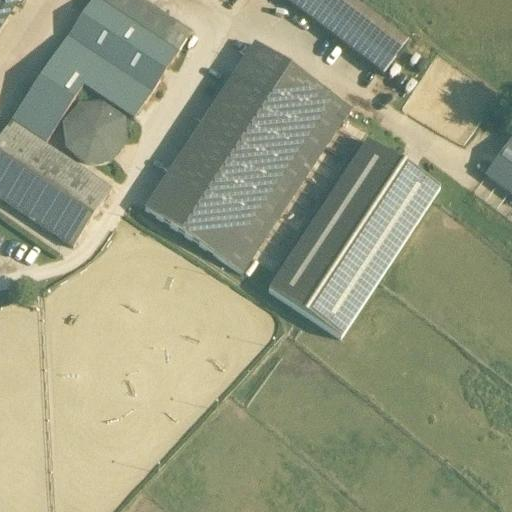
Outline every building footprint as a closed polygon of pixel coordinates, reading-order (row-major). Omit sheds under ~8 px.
[(0,0),(0,42),(27,0),(0,0)] [(195,36),(138,0),(95,0),(0,150),(0,205),(68,249),(107,187),(49,150),(86,93),(138,126),(195,36)] [(411,43),(353,0),(284,0),(391,81),(411,43)] [(354,111),(255,47),(146,215),(245,279),(354,111)] [(105,107),(80,109),(65,130),(66,156),(90,172),(117,168),(131,147),(129,122),(105,107)] [(511,142),(483,183),(511,204),(511,142)] [(448,197),(370,145),(269,295),(347,347),(448,197)]
